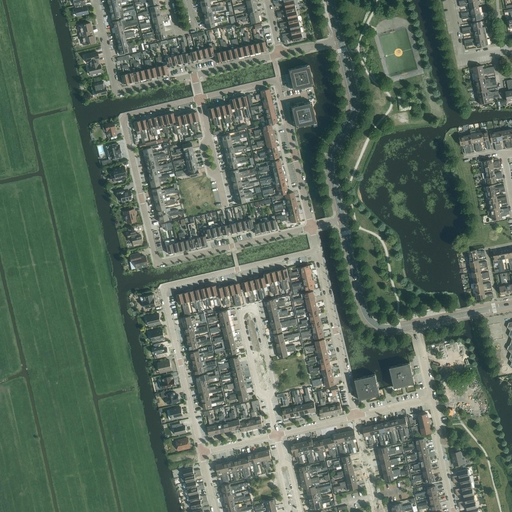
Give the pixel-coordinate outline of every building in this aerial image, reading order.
[(108,5),(108,6),(108,8),(109,9),(109,8),(109,9),(121,6),(122,6),(121,3),(126,2),(125,0),(121,0),(108,3),(109,5),(108,5)] [(240,7),(233,8),(234,10),(239,9),(240,9),(256,5),(255,0),(246,2),(247,5),(240,7)] [(76,6),(75,6),(75,9),(77,16),(88,13),(87,7),(86,7),(85,4),(77,6),(76,6)] [(282,11),(277,12),(277,15),(296,11),(295,5),(285,8),(285,9),(282,10),(282,11)] [(121,6),(109,9),(111,14),(127,10),(129,10),(132,9),(132,6),(126,7),(122,9),(121,6)] [(143,12),(137,14),(138,16),(141,16),(143,15),(144,15),(160,11),(158,6),(150,8),(151,11),(147,12),(147,11),(143,12)] [(218,9),(203,12),(204,18),(216,15),(215,12),(220,11),(223,10),(223,7),(219,8),(218,8),(218,9)] [(461,14),(462,17),(480,13),(479,7),(471,9),(471,12),(468,13),(468,12),(461,14)] [(111,14),(110,14),(110,16),(110,17),(111,19),(111,20),(112,19),(112,20),(120,17),(124,17),(123,14),(129,12),(129,10),(127,10),(111,14)] [(242,17),(236,19),(236,21),(242,20),(243,19),(243,20),(258,16),(257,11),(249,13),(245,13),(246,16),(242,17)] [(216,15),(204,18),(205,23),(221,19),(220,17),(217,17),(216,15)] [(145,23),(140,24),(140,27),(162,22),(161,16),(152,19),(150,19),(151,20),(150,22),(145,23)] [(285,22),(279,23),(280,26),(299,22),(297,16),(287,19),(288,21),(287,22),(285,22)] [(112,22),(112,23),(112,25),(113,26),(114,28),(137,22),(137,19),(130,21),(126,22),(125,20),(124,19),(121,20),(112,22),(113,22),(112,22)] [(205,25),(204,25),(205,28),(206,28),(215,26),(214,23),(221,22),(221,19),(205,23),(205,24),(205,25)] [(470,27),(462,28),(463,31),(482,28),(481,22),(481,21),(473,23),(473,27),(470,27)] [(137,22),(114,28),(115,33),(124,31),(123,28),(131,26),(138,24),(137,22)] [(162,22),(140,27),(141,29),(146,28),(151,27),(152,30),(153,29),(163,27),(162,22)] [(90,23),(79,26),(80,33),(79,33),(80,36),(93,33),(90,23)] [(145,34),(142,35),(143,37),(165,32),(163,27),(153,29),(153,31),(153,33),(145,34)] [(287,33),(282,35),(283,37),(283,38),(301,33),(300,27),(290,30),(291,32),(290,33),(287,33)] [(247,32),(244,33),(245,37),(249,54),(252,54),(252,55),(254,54),(255,54),(255,53),(252,42),(251,42),(249,41),(248,36),(247,32)] [(93,33),(80,36),(80,39),(82,38),(83,45),(95,42),(93,33)] [(283,37),(282,38),(282,41),(288,40),(288,41),(292,40),(293,42),(297,40),(297,41),(298,41),(303,40),(303,39),(301,33),(283,38),(283,37)] [(134,34),(116,38),(118,43),(126,41),(125,39),(135,36),(134,34)] [(254,42),(252,42),(255,53),(261,52),(256,34),(254,35),(255,40),(254,42)] [(259,34),(256,34),(261,52),(267,50),(266,50),(267,50),(267,49),(267,48),(266,47),(265,42),(261,42),(260,39),(259,34)] [(470,39),(464,41),(465,43),(485,40),(484,34),(475,35),(476,38),(470,39)] [(233,45),(230,46),(231,50),(233,58),(238,57),(234,39),(231,40),(233,45)] [(237,39),(234,39),(238,57),(244,56),(242,47),(239,48),(238,44),(237,39)] [(485,40),(465,43),(466,46),(472,45),(471,45),(477,44),(478,48),(486,46),(488,46),(488,44),(487,39),(485,40)] [(198,47),(195,48),(196,51),(198,59),(200,59),(200,60),(202,59),(203,58),(200,46),(200,42),(199,41),(196,41),(198,47)] [(223,42),(227,60),(233,58),(231,50),(228,50),(227,47),(226,41),(223,42)] [(183,50),(181,51),(181,54),(183,63),(185,62),(186,63),(188,63),(188,62),(189,62),(187,52),(186,52),(186,49),(184,42),(182,42),(183,50)] [(215,44),(212,45),(214,55),(215,58),(216,62),(222,61),(220,52),(218,53),(217,49),(216,49),(215,44)] [(119,50),(118,51),(119,56),(125,54),(124,53),(129,52),(129,53),(133,53),(132,48),(135,48),(134,45),(119,49),(119,50)] [(200,46),(203,58),(204,58),(205,59),(206,58),(207,57),(209,57),(207,48),(204,49),(203,45),(200,46)] [(177,47),(174,48),(178,64),(179,64),(179,65),(181,64),(181,63),(183,63),(181,54),(181,51),(178,52),(177,47)] [(192,47),(189,48),(190,51),(192,61),(193,61),(194,62),(195,61),(196,60),(198,59),(196,51),(193,52),(192,47)] [(172,53),(169,54),(170,57),(172,66),(174,65),(175,66),(177,65),(177,64),(178,64),(174,48),(171,48),(172,53)] [(166,50),(163,50),(164,54),(165,62),(167,67),(168,68),(170,67),(170,66),(172,66),(170,57),(169,54),(167,54),(166,50)] [(97,52),(86,55),(87,62),(89,62),(90,64),(99,62),(98,59),(99,59),(97,52)] [(157,64),(154,64),(155,67),(157,76),(163,75),(158,57),(156,58),(157,63),(157,64)] [(161,57),(158,57),(163,75),(168,74),(167,70),(167,67),(165,62),(162,62),(161,57)] [(150,59),(147,60),(151,77),(157,76),(155,67),(152,68),(151,65),(150,59)] [(90,66),(89,67),(91,74),(92,77),(102,74),(101,72),(102,72),(100,65),(99,65),(99,62),(90,64),(90,66)] [(139,62),(136,63),(140,80),(146,79),(144,70),(143,66),(140,67),(139,62)] [(134,68),(132,69),(133,73),(135,81),(135,82),(136,82),(138,81),(140,80),(136,63),(133,63),(134,68)] [(124,71),(119,72),(119,76),(121,75),(122,80),(122,81),(122,83),(123,83),(123,84),(129,83),(125,65),(122,66),(124,71)] [(128,65),(125,65),(129,83),(131,82),(131,83),(132,83),(134,82),(134,81),(135,81),(133,73),(132,69),(129,69),(128,65)] [(296,68),(289,70),(290,74),(290,77),(292,76),(293,80),(291,81),(292,83),(293,89),(300,88),(312,85),(313,85),(311,78),(312,78),(310,72),(310,73),(308,65),(301,67),(296,68)] [(482,65),(473,67),(474,74),(494,70),(494,67),(486,68),(487,68),(483,69),(482,65)] [(474,74),(472,74),(473,80),(475,80),(485,78),(484,74),(488,74),(495,73),(494,70),(474,74)] [(103,81),(92,84),(94,90),(95,96),(107,94),(106,90),(105,90),(103,81)] [(497,82),(476,86),(478,92),(487,90),(486,87),(490,86),(497,85),(497,82)] [(259,94),(255,95),(256,98),(270,95),(270,93),(271,92),(270,90),(269,90),(269,89),(260,91),(261,91),(259,94)] [(487,90),(478,92),(479,98),(499,94),(498,91),(492,92),(489,91),(488,90),(487,90)] [(499,94),(479,98),(480,104),(489,102),(489,99),(492,98),(500,97),(499,94)] [(244,96),(240,97),(242,106),(245,106),(246,109),(247,114),(248,118),(251,118),(250,114),(248,105),(246,96),(246,95),(244,95),(244,96)] [(233,99),(229,100),(229,102),(230,104),(231,109),(234,108),(235,112),(236,117),(239,116),(234,98),(233,98),(233,99)] [(264,105),(258,106),(259,109),(273,106),(272,104),(273,103),(273,100),(263,102),(264,105)] [(298,106),(292,107),(292,110),(292,111),(296,127),(303,125),(303,126),(308,124),(315,122),(314,115),(313,110),(312,109),(311,103),(304,104),(305,106),(301,107),(300,105),(298,106)] [(222,106),(219,106),(221,116),(224,115),(225,118),(226,124),(229,123),(224,104),(222,105),(222,106)] [(226,104),(224,104),(229,123),(231,122),(230,117),(229,114),(232,113),(231,109),(230,104),(226,105),(226,104)] [(211,108),(207,109),(210,118),(213,117),(214,121),(213,121),(215,126),(217,126),(213,107),(211,107),(211,108)] [(266,116),(260,117),(261,120),(276,117),(275,115),(276,114),(275,111),(266,113),(266,116)] [(197,112),(191,113),(195,130),(198,129),(196,124),(199,123),(199,120),(197,112)] [(173,113),(168,114),(170,126),(173,125),(175,131),(176,134),(178,134),(177,130),(176,126),(174,117),(174,115),(173,113)] [(191,113),(185,114),(187,123),(190,122),(192,131),(195,130),(191,113)] [(168,114),(162,116),(166,133),(169,132),(167,127),(170,126),(168,114)] [(162,116),(156,117),(159,129),(162,128),(163,133),(166,133),(162,116)] [(174,117),(176,126),(179,125),(181,133),(184,133),(180,116),(174,117)] [(156,117),(151,118),(155,135),(155,136),(158,135),(156,130),(159,129),(156,117)] [(276,117),(261,120),(262,123),(264,122),(265,125),(268,124),(271,124),(274,123),(277,122),(278,121),(277,119),(276,119),(276,117)] [(151,118),(145,119),(147,128),(148,130),(149,130),(151,131),(152,136),(155,135),(151,118)] [(134,123),(133,124),(134,126),(135,126),(137,135),(140,134),(142,143),(139,144),(140,147),(146,146),(145,144),(144,139),(144,138),(140,121),(134,122),(134,123)] [(114,123),(103,125),(104,131),(107,131),(108,137),(116,135),(115,129),(114,123)] [(259,130),(254,131),(254,134),(272,130),(271,124),(268,124),(265,125),(262,126),(263,129),(259,130)] [(482,132),(482,133),(483,141),(483,142),(484,142),(486,141),(486,144),(486,145),(487,145),(488,150),(491,149),(487,131),(487,130),(486,130),(482,131),(482,132)] [(507,130),(501,131),(503,140),(505,140),(505,143),(507,144),(507,148),(510,148),(507,130)] [(221,137),(221,138),(221,141),(222,141),(223,142),(239,138),(239,139),(240,138),(248,137),(247,132),(243,133),(239,136),(234,137),(231,138),(230,135),(221,137),(222,137),(221,137)] [(496,132),(490,133),(492,142),(495,141),(495,144),(496,151),(499,150),(496,132)] [(476,134),(471,135),(472,143),(475,143),(476,146),(475,146),(477,152),(480,151),(476,134)] [(262,141),(256,142),(257,145),(275,141),(274,138),(275,138),(275,136),(274,136),(274,135),(265,137),(265,140),(262,141)] [(465,136),(459,137),(461,146),(463,145),(463,148),(464,148),(465,154),(468,153),(465,136)] [(223,142),(222,142),(223,148),(224,147),(224,148),(233,146),(232,143),(235,142),(240,141),(239,139),(239,138),(223,142)] [(257,145),(252,146),(252,149),(258,148),(263,146),(266,145),(267,148),(276,146),(275,141),(257,145)] [(107,146),(106,146),(109,159),(109,160),(110,159),(111,163),(118,161),(117,158),(121,157),(120,153),(121,153),(119,145),(118,145),(118,142),(107,145),(107,146)] [(183,148),(176,150),(176,152),(192,148),(191,143),(182,145),(183,148)] [(151,148),(143,150),(144,155),(152,153),(153,153),(152,149),(158,148),(158,145),(151,147),(151,148)] [(264,152),(259,153),(260,156),(278,152),(276,146),(267,148),(268,151),(264,152)] [(246,148),(224,153),(225,155),(226,155),(226,158),(235,156),(234,153),(238,153),(243,152),(247,151),(246,148)] [(178,160),(173,162),(173,164),(195,159),(194,154),(185,156),(186,159),(178,160)] [(161,157),(145,161),(146,166),(159,163),(158,160),(162,159),(166,158),(165,156),(161,157)] [(245,159),(227,164),(228,168),(228,169),(229,168),(229,169),(238,167),(237,164),(240,163),(246,162),(245,159)] [(268,166),(263,167),(263,169),(281,165),(280,160),(270,162),(271,165),(268,166)] [(159,163),(146,166),(148,171),(168,166),(167,164),(163,165),(159,166),(159,163)] [(181,171),(175,172),(176,175),(197,169),(196,164),(186,167),(185,170),(181,171)] [(500,164),(483,167),(484,173),(494,171),(494,168),(495,168),(496,168),(501,167),(500,164)] [(168,166),(148,171),(149,176),(157,174),(161,173),(160,171),(164,170),(168,169),(173,168),(172,165),(168,166)] [(259,170),(258,171),(258,174),(262,173),(269,171),(272,170),(273,173),(282,171),(281,165),(263,169),(261,170),(259,170)] [(115,176),(111,177),(112,180),(114,181),(125,179),(124,177),(127,176),(124,166),(113,169),(115,176)] [(248,173),(230,177),(231,182),(232,182),(241,180),(240,178),(244,177),(249,176),(257,174),(256,171),(255,171),(250,173),(248,173)] [(265,178),(260,179),(260,182),(283,177),(283,175),(284,175),(284,174),(283,172),(283,171),(282,171),(273,173),(271,174),(271,177),(270,177),(265,178)] [(502,175),(485,178),(486,184),(496,182),(496,179),(497,179),(498,179),(503,178),(502,175)] [(283,177),(260,182),(261,185),(266,183),(272,182),(275,181),(276,184),(285,182),(286,181),(285,179),(284,179),(283,177)] [(166,178),(150,182),(151,187),(160,185),(159,182),(167,180),(166,178)] [(268,189),(262,190),(263,193),(269,192),(286,188),(285,182),(276,184),(276,187),(273,188),(268,189)] [(250,184),(232,188),(233,190),(234,189),(235,193),(243,191),(243,188),(246,187),(250,186),(254,186),(254,183),(250,184)] [(152,190),(151,191),(152,193),(153,193),(153,195),(175,190),(174,187),(169,189),(162,190),(161,190),(161,188),(152,190)] [(123,189),(116,191),(117,194),(120,194),(122,202),(132,199),(130,191),(124,192),(123,189)] [(153,198),(154,201),(163,198),(165,198),(167,198),(166,195),(170,194),(178,192),(178,189),(175,190),(153,195),(154,197),(153,198)] [(505,189),(487,192),(488,198),(497,196),(496,193),(500,192),(500,193),(505,192),(505,189)] [(275,196),(271,197),(272,200),(275,199),(282,198),(285,197),(286,200),(295,198),(293,192),(290,193),(288,193),(278,195),(275,196)] [(252,194),(235,198),(235,200),(236,200),(237,204),(246,202),(245,199),(249,198),(253,197),(252,195),(252,194)] [(277,205),(273,206),(274,208),(277,208),(296,203),(295,201),(296,201),(296,198),(295,198),(286,200),(282,201),(283,203),(277,205)] [(489,203),(488,203),(489,209),(490,209),(499,207),(498,204),(502,204),(508,203),(507,200),(489,203)] [(156,208),(155,209),(156,211),(166,209),(165,206),(172,205),(175,204),(175,201),(156,206),(156,208)] [(134,209),(123,212),(124,215),(126,215),(127,223),(136,221),(135,216),(134,213),(135,212),(134,209)] [(279,216),(276,217),(277,219),(280,218),(280,219),(299,214),(298,212),(299,212),(298,209),(297,209),(289,211),(285,212),(286,214),(279,216)] [(241,211),(238,212),(238,213),(242,230),(243,230),(244,231),(246,230),(246,229),(248,229),(246,220),(243,221),(242,217),(241,211)] [(509,211),(491,214),(493,220),(501,218),(502,218),(502,217),(506,216),(507,214),(510,214),(509,211)] [(158,219),(158,222),(159,222),(160,222),(168,220),(168,221),(171,220),(172,219),(171,217),(170,216),(175,215),(175,212),(158,216),(159,218),(158,219)] [(231,220),(230,214),(227,214),(228,216),(229,220),(229,223),(231,233),(232,233),(233,233),(235,233),(235,232),(237,231),(235,223),(234,219),(231,220)] [(299,214),(280,219),(281,221),(287,220),(290,219),(291,223),(295,222),(296,222),(296,223),(299,222),(300,221),(299,221),(300,221),(299,214)] [(222,222),(220,222),(222,235),(224,234),(225,235),(227,235),(227,234),(228,233),(226,224),(225,224),(225,221),(224,216),(223,215),(220,216),(222,222)] [(253,216),(251,217),(254,228),(253,228),(254,230),(255,233),(256,233),(256,234),(258,234),(258,232),(260,232),(258,223),(256,224),(255,220),(254,216),(253,216)] [(266,218),(263,218),(266,231),(267,231),(269,231),(270,230),(272,229),(269,221),(267,222),(266,218)] [(217,223),(214,224),(217,236),(218,236),(218,237),(220,236),(220,235),(222,235),(220,222),(217,223)] [(214,224),(208,225),(211,237),(213,237),(214,238),(216,237),(216,236),(217,236),(214,224)] [(207,225),(203,226),(203,229),(206,239),(207,239),(209,239),(209,238),(211,237),(208,225),(207,225)] [(191,237),(188,237),(188,240),(190,248),(192,248),(193,249),(195,248),(195,247),(196,247),(192,230),(189,231),(191,237)] [(195,230),(192,230),(196,247),(197,247),(197,248),(199,247),(200,246),(202,246),(200,237),(199,233),(196,234),(195,230)] [(134,231),(127,233),(129,242),(132,241),(133,244),(142,242),(141,239),(142,239),(142,238),(143,237),(142,236),(142,235),(141,235),(140,235),(140,234),(135,235),(134,231)] [(184,232),(181,233),(185,250),(186,250),(188,250),(189,249),(190,248),(188,240),(186,240),(184,232)] [(174,239),(171,240),(174,252),(175,253),(177,253),(177,251),(179,251),(177,242),(175,243),(174,239)] [(168,240),(165,241),(166,246),(165,246),(166,250),(167,250),(168,254),(170,253),(171,254),(173,254),(173,252),(174,252),(171,240),(168,240)] [(498,251),(493,252),(494,259),(493,259),(493,260),(494,263),(495,263),(498,263),(500,272),(502,271),(501,266),(498,251)] [(139,253),(130,255),(131,261),(135,261),(136,268),(148,266),(145,256),(140,257),(139,253)] [(469,256),(467,257),(468,262),(470,262),(479,260),(478,259),(479,258),(481,258),(482,257),(486,256),(485,253),(469,257),(469,256)] [(471,267),(469,268),(470,273),(472,272),(472,273),(481,271),(482,271),(481,269),(484,268),(488,267),(487,264),(471,267)] [(301,270),(289,273),(290,276),(312,271),(310,265),(301,267),(301,270)] [(287,269),(281,270),(286,289),(288,289),(287,282),(290,281),(289,278),(287,269)] [(281,270),(276,272),(278,280),(281,280),(283,290),(286,289),(281,270)] [(270,273),(264,274),(265,277),(267,283),(269,282),(272,293),(275,293),(270,273)] [(473,278),(471,278),(472,284),(474,283),(483,282),(482,279),(486,279),(486,278),(490,277),(489,275),(473,278)] [(304,281),(292,284),(293,287),(296,286),(314,282),(313,276),(303,279),(304,281)] [(503,276),(507,294),(511,293),(510,285),(510,282),(507,283),(506,278),(506,276),(503,276)] [(265,277),(259,278),(263,296),(264,296),(264,300),(267,299),(266,295),(265,290),(264,287),(267,286),(267,283),(265,277)] [(254,279),(254,280),(256,289),(259,288),(259,291),(262,301),(264,300),(264,296),(263,296),(259,278),(257,279),(257,278),(254,279)] [(243,282),(242,282),(244,292),(247,291),(248,294),(251,303),(253,302),(248,281),(246,281),(243,281),(243,282)] [(296,286),(293,287),(293,290),(301,288),(302,291),(306,290),(316,288),(314,282),(296,286)] [(234,284),(228,286),(230,295),(233,294),(234,297),(236,306),(239,306),(238,304),(234,284)] [(217,285),(210,287),(213,296),(214,300),(217,299),(218,305),(221,305),(219,297),(219,298),(217,288),(217,285)] [(492,285),(475,289),(476,294),(485,292),(484,289),(488,289),(492,288),(492,285)] [(210,287),(205,288),(209,306),(212,305),(211,300),(214,300),(213,296),(210,287)] [(217,288),(219,298),(219,297),(222,297),(223,300),(224,305),(225,305),(227,304),(223,287),(217,288)] [(205,288),(199,289),(202,298),(202,301),(205,300),(207,306),(209,306),(205,288)] [(199,289),(194,290),(198,308),(198,309),(201,308),(199,302),(202,301),(202,298),(199,289)] [(194,290),(188,292),(191,301),(193,300),(194,304),(195,309),(198,308),(194,290)] [(305,297),(293,299),(294,302),(297,301),(297,302),(315,297),(314,291),(304,293),(305,297)] [(188,292),(183,293),(187,313),(188,315),(191,314),(189,305),(188,302),(191,301),(188,292)] [(176,295),(176,296),(177,298),(178,298),(179,304),(182,303),(185,313),(185,316),(188,315),(187,313),(183,293),(177,294),(177,295),(176,295)] [(154,295),(141,298),(141,301),(142,302),(145,301),(146,301),(147,307),(156,305),(155,302),(154,295)] [(266,301),(267,307),(285,302),(285,299),(279,301),(279,298),(266,301)] [(285,302),(267,307),(267,308),(268,308),(269,312),(278,310),(277,307),(281,306),(286,305),(286,304),(285,302)] [(308,308),(299,310),(300,313),(318,308),(316,303),(307,305),(308,308)] [(300,313),(296,313),(297,316),(306,314),(307,317),(310,316),(319,314),(318,308),(300,313)] [(270,315),(269,315),(269,317),(287,313),(288,313),(289,313),(288,310),(282,311),(281,309),(278,310),(269,312),(270,315)] [(213,317),(207,318),(208,320),(213,319),(229,316),(228,310),(218,313),(216,313),(216,316),(213,317)] [(287,313),(269,317),(270,319),(271,319),(271,322),(280,320),(280,317),(283,317),(288,316),(288,313),(287,313)] [(158,314),(148,317),(149,325),(160,322),(158,314)] [(307,320),(302,321),(302,324),(320,319),(319,314),(310,316),(307,317),(307,320)] [(280,320),(271,322),(272,326),(271,326),(272,328),(273,327),(297,322),(296,319),(284,322),(281,323),(280,320)] [(302,324),(299,324),(300,327),(309,325),(309,328),(312,327),(321,325),(320,319),(302,324)] [(196,321),(183,323),(185,329),(193,327),(197,326),(196,323),(197,323),(196,321)] [(222,326),(210,329),(211,331),(216,330),(231,326),(230,321),(222,323),(222,326)] [(273,327),(272,328),(273,332),(273,333),(274,333),(283,331),(282,328),(285,327),(297,325),(297,322),(273,327)] [(310,331),(301,333),(302,336),(323,331),(321,325),(312,327),(309,328),(310,331)] [(193,327),(185,329),(186,334),(195,332),(208,329),(208,326),(197,328),(197,326),(193,327)] [(195,332),(186,334),(187,339),(196,337),(195,335),(209,331),(208,329),(195,332)] [(152,335),(148,335),(149,340),(153,339),(153,340),(164,338),(162,330),(151,333),(152,335)] [(225,336),(215,338),(215,341),(234,337),(233,331),(224,333),(225,336)] [(323,331),(302,336),(302,338),(311,336),(314,335),(315,339),(324,337),(323,331)] [(274,336),(274,337),(275,341),(276,341),(294,337),(297,336),(300,335),(299,333),(287,335),(287,336),(284,336),(283,333),(275,335),(275,336),(274,336)] [(215,341),(213,342),(214,344),(222,342),(223,345),(235,342),(234,337),(215,341)] [(276,341),(275,341),(275,343),(276,343),(277,346),(286,344),(285,342),(289,341),(295,340),(294,339),(294,337),(276,341)] [(201,342),(188,344),(190,350),(198,348),(198,345),(207,343),(207,344),(210,343),(212,343),(211,339),(207,340),(205,341),(201,341),(201,342)] [(313,345),(304,347),(305,349),(305,350),(308,349),(326,345),(325,339),(315,341),(316,345),(313,346),(313,345)] [(223,347),(215,349),(215,352),(220,351),(236,347),(236,345),(237,345),(236,342),(235,342),(223,345),(223,347)] [(155,347),(153,348),(154,353),(157,352),(158,357),(169,354),(167,348),(164,348),(163,345),(161,346),(161,343),(154,344),(155,347)] [(220,351),(215,352),(216,354),(221,353),(225,352),(225,353),(226,357),(229,356),(229,355),(238,353),(236,347),(220,351)] [(278,354),(279,357),(280,357),(280,358),(288,356),(287,352),(291,351),(291,352),(296,350),(296,348),(278,352),(279,354),(278,354)] [(315,356),(309,358),(310,360),(310,361),(329,356),(328,351),(318,353),(319,356),(315,357),(315,356)] [(191,359),(191,360),(192,362),(192,363),(193,362),(193,363),(201,361),(205,361),(204,358),(215,355),(214,353),(192,358),(192,359),(191,359)] [(227,363),(218,365),(219,367),(222,366),(223,366),(240,362),(239,357),(230,359),(231,362),(227,363)] [(170,360),(158,363),(160,373),(172,370),(170,360)] [(193,364),(192,365),(193,367),(193,368),(194,368),(194,369),(217,364),(216,361),(206,363),(205,361),(201,361),(193,363),(193,364)] [(312,366),(309,367),(310,372),(313,372),(331,367),(330,362),(321,364),(321,367),(318,368),(318,367),(313,369),(312,366)] [(401,365),(390,368),(395,386),(395,387),(402,386),(401,384),(405,383),(406,385),(407,384),(414,383),(410,363),(401,365)] [(194,371),(194,372),(194,374),(195,374),(204,372),(206,372),(205,370),(207,369),(207,368),(217,366),(217,364),(194,369),(195,371),(194,371)] [(230,373),(221,375),(221,378),(242,373),(241,368),(233,370),(231,370),(230,373)] [(321,379),(312,381),(313,383),(334,378),(333,373),(323,375),(324,378),(321,379)] [(208,374),(195,377),(196,380),(197,381),(197,383),(213,379),(216,378),(220,377),(219,374),(209,377),(208,374)] [(375,375),(355,380),(356,380),(357,386),(359,386),(360,389),(357,390),(358,392),(360,399),(366,397),(367,397),(373,396),(379,394),(378,389),(377,385),(375,375)] [(162,379),(158,380),(160,389),(164,388),(176,386),(174,379),(173,376),(162,379)] [(232,384),(227,385),(228,387),(245,383),(244,378),(235,380),(236,383),(232,384)] [(334,378),(313,383),(313,386),(322,384),(325,383),(326,387),(335,385),(334,378)] [(213,379),(197,383),(199,388),(207,386),(207,383),(214,381),(213,379)] [(174,389),(161,392),(162,398),(165,397),(168,397),(169,403),(179,401),(177,395),(176,395),(175,392),(174,392),(174,389)] [(200,395),(199,395),(200,398),(201,398),(210,396),(209,394),(219,391),(218,389),(216,389),(200,393),(200,395)] [(235,394),(230,395),(230,398),(247,394),(246,389),(237,391),(238,393),(235,394)] [(297,390),(295,391),(300,415),(302,414),(302,415),(303,415),(305,414),(305,413),(303,405),(303,404),(303,401),(300,402),(297,390)] [(295,391),(292,391),(295,403),(294,405),(292,405),(293,407),(295,416),(296,417),(298,416),(298,415),(300,415),(295,391)] [(321,391),(318,392),(321,404),(318,405),(320,413),(319,413),(320,418),(321,418),(324,417),(325,417),(325,416),(326,416),(322,398),(323,398),(321,391)] [(284,393),(277,395),(278,398),(282,397),(284,405),(281,406),(284,418),(290,417),(286,400),(285,396),(284,393)] [(311,400),(309,394),(307,395),(311,412),(313,411),(313,412),(314,412),(317,412),(314,402),(311,403),(310,400),(311,400)] [(287,396),(285,396),(286,400),(290,417),(295,416),(293,407),(290,408),(289,405),(289,404),(287,396)] [(332,402),(329,402),(332,414),(337,413),(333,397),(333,396),(330,397),(332,402)] [(336,396),(333,397),(337,413),(339,413),(340,414),(344,412),(343,407),(342,408),(341,403),(338,404),(336,396)] [(323,398),(322,398),(326,416),(332,414),(329,402),(326,403),(325,398),(323,398)] [(215,401),(202,403),(204,409),(212,407),(212,404),(219,402),(218,400),(215,400),(215,401)] [(257,400),(252,402),(253,409),(254,412),(255,415),(258,428),(260,427),(260,428),(265,427),(264,422),(262,422),(260,415),(258,415),(255,404),(259,403),(259,400),(257,400)] [(181,408),(170,410),(172,418),(183,416),(181,408)] [(234,410),(232,411),(232,413),(233,416),(233,417),(236,429),(241,428),(240,423),(240,419),(239,419),(239,418),(238,419),(236,417),(234,410)] [(245,410),(243,411),(244,415),(247,430),(253,429),(251,420),(250,417),(247,417),(245,410)] [(210,411),(204,412),(204,415),(206,415),(208,415),(210,426),(207,427),(209,431),(207,432),(208,437),(213,436),(213,435),(215,434),(212,422),(211,418),(210,411)] [(412,417),(409,418),(411,424),(414,423),(419,422),(429,420),(428,413),(418,416),(419,419),(418,419),(418,418),(416,419),(415,420),(414,420),(413,419),(412,417)] [(220,420),(217,421),(220,433),(225,432),(223,419),(222,416),(219,416),(220,420)] [(214,417),(211,418),(212,422),(215,434),(220,433),(217,421),(215,421),(214,417)] [(402,419),(400,419),(404,436),(406,436),(404,427),(408,426),(407,422),(408,422),(407,417),(406,417),(402,418),(402,419)] [(225,419),(223,419),(225,432),(231,430),(229,422),(226,423),(225,419)] [(400,419),(395,420),(397,429),(399,428),(402,442),(405,441),(404,436),(400,419)] [(420,425),(411,427),(412,430),(430,426),(429,420),(419,422),(420,425)] [(385,423),(384,423),(387,435),(390,434),(392,444),(394,443),(389,422),(387,422),(387,421),(385,422),(384,422),(385,423)] [(178,424),(172,425),(172,426),(173,429),(175,428),(176,435),(187,432),(185,426),(179,427),(178,424)] [(379,424),(373,425),(375,434),(376,437),(379,436),(381,447),(384,446),(379,424)] [(430,426),(412,430),(414,437),(417,437),(415,432),(421,431),(422,432),(422,434),(432,432),(430,426)] [(368,427),(363,428),(365,436),(368,436),(370,444),(372,444),(368,427)] [(349,431),(344,432),(347,444),(349,443),(352,453),(354,453),(353,448),(349,431)] [(344,432),(338,434),(344,455),(346,455),(344,445),(347,444),(344,432)] [(338,434),(333,435),(334,437),(336,446),(336,447),(339,446),(341,456),(344,455),(338,434)] [(334,437),(329,438),(333,455),(333,458),(336,457),(334,450),(337,449),(336,447),(336,446),(334,437)] [(188,438),(176,441),(178,451),(190,448),(188,438)] [(329,438),(323,440),(325,448),(328,448),(329,451),(330,456),(333,455),(329,438)] [(413,444),(409,445),(409,447),(425,443),(425,441),(426,441),(425,439),(425,438),(424,439),(424,438),(416,440),(416,443),(413,444)] [(323,440),(318,441),(323,460),(325,460),(323,452),(326,452),(325,448),(323,440)] [(302,442),(305,454),(307,454),(310,463),(312,463),(307,441),(305,441),(304,441),(302,441),(302,442)] [(313,442),(314,448),(315,452),(315,453),(316,452),(318,454),(320,461),(323,460),(318,441),(313,442)] [(302,442),(296,443),(302,465),(304,465),(302,455),(305,454),(302,442)] [(290,444),(290,445),(290,448),(291,448),(293,453),(293,456),(297,455),(298,462),(294,463),(295,467),(298,466),(302,465),(296,443),(294,444),(294,443),(290,444)] [(412,458),(428,454),(427,449),(418,451),(414,452),(415,454),(411,455),(412,458)] [(269,450),(263,451),(267,468),(268,469),(270,468),(269,462),(269,463),(268,459),(271,458),(269,450)] [(396,450),(379,454),(381,460),(389,458),(389,455),(392,454),(396,453),(396,450)] [(263,451),(258,452),(260,461),(263,460),(264,464),(265,469),(267,468),(263,451)] [(461,451),(452,453),(453,459),(452,459),(454,466),(455,466),(466,463),(464,459),(463,459),(461,451)] [(258,452),(253,454),(257,471),(258,473),(259,473),(260,472),(260,470),(258,465),(261,464),(260,461),(258,452)] [(248,455),(248,456),(248,457),(250,464),(250,463),(250,466),(253,465),(253,466),(254,471),(255,476),(258,475),(258,473),(257,471),(253,454),(251,454),(250,453),(248,454),(248,455)] [(340,461),(334,462),(334,465),(352,461),(351,455),(339,458),(340,461)] [(238,460),(240,468),(241,472),(243,471),(244,476),(245,479),(248,478),(247,475),(243,459),(241,459),(240,458),(238,459),(238,460)] [(235,461),(233,461),(236,478),(239,477),(238,472),(241,472),(240,468),(238,460),(237,460),(237,459),(235,459),(234,460),(235,461)] [(418,465),(413,466),(414,468),(430,464),(430,463),(431,463),(431,462),(430,460),(429,460),(429,459),(418,462),(418,464),(418,465)] [(228,462),(227,462),(230,474),(233,473),(234,481),(237,480),(236,478),(233,461),(231,462),(230,461),(228,461),(228,462)] [(331,466),(328,466),(329,469),(335,468),(341,466),(343,468),(345,468),(353,466),(352,461),(334,465),(331,466)] [(398,461),(382,465),(383,470),(392,468),(391,465),(394,465),(399,464),(398,461)] [(227,462),(222,464),(227,483),(229,482),(227,475),(230,474),(227,462)] [(222,464),(216,465),(218,473),(217,473),(218,477),(222,476),(222,477),(224,484),(227,483),(222,464)] [(311,465),(299,467),(300,473),(317,469),(318,469),(317,466),(311,468),(311,465)] [(345,471),(337,473),(338,475),(342,474),(354,471),(353,466),(345,468),(345,471)] [(184,470),(183,471),(183,472),(184,476),(201,472),(201,469),(196,470),(194,470),(193,467),(185,469),(184,470)] [(317,469),(300,473),(301,478),(310,476),(313,475),(313,473),(318,472),(317,469)] [(457,475),(452,476),(453,479),(469,476),(468,469),(458,471),(459,474),(458,474),(457,475)] [(401,471),(384,475),(386,481),(394,479),(394,477),(397,476),(398,476),(398,475),(409,472),(408,470),(405,470),(401,471)] [(420,475),(416,476),(416,479),(417,479),(433,475),(432,470),(423,472),(424,474),(420,475)] [(201,472),(184,476),(181,477),(183,484),(183,483),(197,480),(196,480),(196,478),(197,477),(202,475),(201,472)] [(416,479),(412,480),(413,483),(423,480),(423,484),(430,482),(430,483),(435,482),(435,481),(434,477),(433,477),(433,475),(417,479),(416,479)] [(469,476),(453,479),(454,483),(459,481),(460,482),(461,482),(461,484),(471,482),(469,476)] [(344,482),(340,483),(340,486),(357,482),(356,477),(347,479),(348,481),(344,482)] [(319,479),(303,483),(304,489),(307,488),(312,487),(315,486),(315,483),(320,482),(319,479)] [(197,480),(183,483),(184,490),(186,490),(186,489),(204,485),(204,482),(199,483),(197,483),(196,481),(197,480)] [(340,486),(333,487),(334,492),(337,491),(337,489),(345,487),(346,491),(358,488),(357,482),(340,486)] [(460,488),(455,489),(456,492),(472,489),(471,482),(461,484),(462,487),(461,487),(460,488)] [(186,490),(187,496),(189,496),(200,493),(199,493),(199,491),(200,489),(205,488),(204,485),(186,489),(186,490)] [(420,493),(415,494),(416,496),(420,495),(421,496),(437,492),(436,489),(437,489),(437,487),(436,486),(435,486),(427,488),(428,491),(424,492),(420,493)] [(240,487),(223,491),(224,496),(233,494),(236,494),(235,491),(240,490),(243,489),(242,487),(240,487)] [(308,495),(307,495),(308,498),(309,498),(321,496),(321,495),(321,493),(329,491),(328,488),(325,489),(308,493),(308,495)] [(472,489),(456,492),(457,495),(462,494),(463,495),(464,495),(464,497),(474,495),(472,489)] [(200,493),(189,496),(190,501),(189,501),(189,502),(207,498),(207,495),(202,496),(200,495),(200,496),(199,493),(200,493)] [(233,494),(224,496),(225,502),(245,497),(244,494),(237,496),(236,494),(233,494)] [(463,501),(458,502),(459,505),(475,501),(474,495),(464,497),(465,499),(464,500),(463,501)] [(245,497),(225,502),(227,507),(235,505),(235,502),(238,501),(251,498),(250,496),(245,497)] [(309,499),(308,500),(309,502),(310,503),(310,502),(310,504),(327,500),(331,499),(330,496),(323,498),(321,496),(309,498),(309,499)] [(422,503),(418,504),(419,507),(439,502),(439,500),(440,500),(439,497),(438,497),(430,499),(427,500),(427,502),(422,503)] [(207,498),(189,502),(189,503),(191,503),(191,506),(192,508),(193,508),(195,508),(202,506),(203,506),(202,506),(202,504),(202,503),(203,502),(208,501),(207,498)] [(258,506),(255,507),(256,510),(258,509),(276,505),(275,503),(276,502),(275,498),(274,498),(270,499),(270,500),(266,501),(266,504),(263,505),(258,506)] [(310,505),(310,506),(311,508),(311,509),(312,509),(320,508),(321,509),(324,508),(323,504),(323,503),(327,502),(327,500),(310,504),(311,505),(310,505)] [(475,501),(459,505),(460,508),(465,507),(466,508),(467,508),(468,510),(477,508),(475,501)] [(439,502),(419,507),(419,510),(424,509),(428,508),(431,507),(432,510),(436,509),(437,510),(441,509),(442,509),(441,505),(440,504),(439,502)] [(391,505),(390,505),(391,509),(392,510),(393,511),(413,507),(412,504),(409,505),(404,506),(403,506),(402,503),(400,504),(395,505),(395,504),(391,505)]
